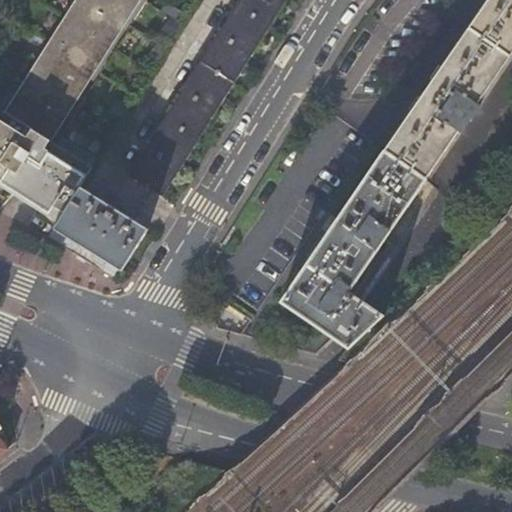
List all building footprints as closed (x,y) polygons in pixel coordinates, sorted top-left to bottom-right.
[(64,215),(91,169),(52,143),(141,0),(77,0),(4,118),(1,115),(0,117),(0,186),(2,188),(9,179),(36,196),(35,198),(62,214),(64,215)] [(286,0),(240,0),(128,177),(162,199),(170,186),(187,160),(205,132),(220,106),(242,73),(259,44),(275,18),(286,0)] [(511,0),(486,0),(426,88),(382,152),(423,183),(458,133),(462,135),(480,109),(476,106),(511,53),(511,0)] [(330,227),(309,257),(279,301),(311,323),(347,348),(381,315),(347,291),(349,288),(350,289),(353,286),(423,183),(382,152),(330,227)] [(22,201),(30,206),(35,198),(36,196),(9,179),(2,188),(15,196),(22,201)] [(86,250),(122,273),(149,231),(82,188),(55,231),(86,250)] [(23,217),(30,206),(22,201),(15,196),(7,208),(23,217)] [(30,206),(57,223),(62,214),(35,198),(30,206)] [(0,428),(0,440),(5,447),(9,444),(3,432),(0,428)]
